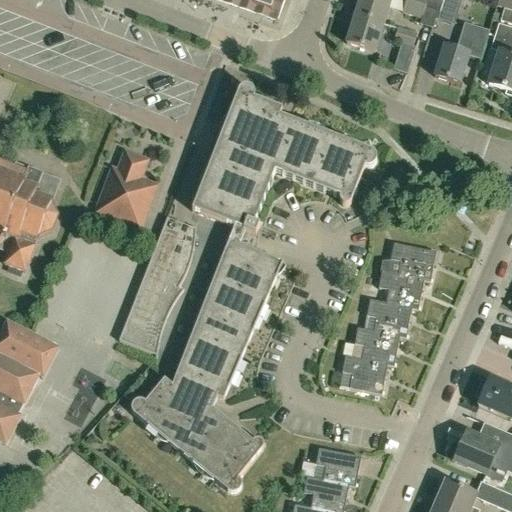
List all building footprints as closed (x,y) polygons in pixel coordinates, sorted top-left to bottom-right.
[(236,0),(271,12),(275,0),(236,0)] [(383,25),(390,0),(358,0),(354,16),(383,25)] [(440,12),(443,0),(406,0),(406,2),(425,8),(425,7),(438,11),(440,12)] [(443,0),(440,12),(438,11),(435,20),(438,21),(454,26),(462,0),(460,0),(443,0)] [(511,0),(499,0),(498,7),(511,11),(511,0)] [(425,8),(406,2),(402,14),(421,20),(419,25),(433,29),(435,20),(438,11),(425,8)] [(511,26),(511,12),(503,10),(499,22),(511,26)] [(375,53),(383,25),(354,16),(345,44),(375,53)] [(459,85),(468,57),(480,60),(489,32),(464,25),(460,40),(456,52),(443,48),(434,78),(459,85)] [(511,93),(511,30),(498,26),(491,50),(498,52),(488,86),(511,93)] [(413,48),(417,35),(398,28),(393,42),(413,48)] [(407,75),(412,62),(397,57),(393,71),(407,75)] [(369,170),(371,169),(372,168),(373,168),(374,167),(375,166),(376,164),(376,163),(376,161),(376,160),(376,159),(376,158),(375,157),(374,156),(374,155),(372,154),(279,118),(282,111),(254,100),(254,99),(254,98),(254,97),(254,96),(254,94),(254,93),(252,91),(251,90),(249,89),(247,88),(245,88),(243,89),(242,89),(240,91),(238,93),(238,94),(192,212),(234,229),(172,387),(164,380),(145,404),(144,403),(143,402),(142,402),(141,402),(139,402),(136,402),(134,403),(133,404),(133,405),(132,406),(132,407),(131,408),(131,409),(131,411),(131,412),(132,413),(132,414),(133,415),(134,416),(147,427),(146,427),(169,446),(169,445),(192,464),(215,483),(228,493),(231,494),(233,495),(234,495),(235,494),(237,493),(239,492),(240,491),(241,489),(241,488),(241,487),(241,486),(241,484),(241,483),(240,482),(240,481),(238,480),(261,451),(262,450),(263,450),(263,449),(263,448),(263,447),(263,446),(263,445),(263,444),(262,443),(261,442),(259,441),(257,441),(255,441),(254,442),(253,443),(212,410),(217,400),(223,402),(229,388),(230,388),(241,361),(253,333),(253,334),(265,306),(264,306),(276,279),(283,265),(250,251),(259,227),(254,225),(274,174),(340,200),(339,201),(339,202),(339,203),(339,204),(340,205),(341,206),(343,207),(345,208),(346,208),(347,208),(349,206),(350,206),(350,205),(351,204),(364,169),(366,169),(368,170),(369,170)] [(140,180),(148,161),(125,153),(118,172),(112,169),(95,214),(140,231),(157,187),(140,180)] [(0,251),(9,255),(6,267),(25,275),(39,240),(52,235),(58,221),(51,207),(60,181),(29,169),(27,174),(24,173),(26,168),(15,164),(13,169),(11,168),(13,163),(11,162),(9,167),(0,163),(0,251)] [(194,230),(167,219),(119,342),(156,357),(156,359),(157,359),(158,352),(158,348),(159,343),(160,339),(161,335),(163,330),(164,326),(166,322),(167,318),(169,314),(171,310),(174,306),(176,302),(178,299),(181,295),(184,291),(183,291),(182,291),(179,289),(183,282),(185,278),(187,274),(188,270),(190,266),(191,262),(192,258),(193,254),(194,250),(195,246),(195,241),(195,237),(196,233),(196,229),(195,229),(194,230)] [(429,285),(436,255),(394,246),(391,263),(402,265),(399,278),(423,284),(429,285)] [(417,313),(423,284),(399,278),(382,274),(379,291),(389,293),(387,306),(411,312),(417,313)] [(406,341),(411,312),(387,306),(370,302),(367,319),(377,321),(374,334),(399,340),(406,341)] [(0,441),(8,445),(22,417),(20,416),(25,406),(26,406),(40,377),(44,379),(60,349),(8,322),(0,337),(0,441)] [(393,370),(399,340),(374,334),(357,331),(354,347),(365,350),(362,362),(387,368),(393,370)] [(381,397),(387,368),(362,362),(345,359),(342,375),(352,377),(349,391),(381,397)] [(511,388),(490,379),(487,385),(482,382),(475,398),(481,400),(478,407),(511,422),(511,388)] [(511,436),(504,433),(497,448),(466,434),(454,462),(486,476),(491,465),(511,474),(511,436)] [(354,489),(361,459),(318,450),(315,467),(326,470),(323,481),(348,488),(354,489)] [(343,511),(348,488),(323,481),(306,478),(303,495),(313,497),(310,510),(319,511),(343,511)] [(475,496),(445,483),(433,510),(436,511),(477,511),(470,509),(474,500),(501,511),(508,495),(480,483),(475,496)] [(511,511),(511,497),(508,495),(501,511),(503,511),(511,511)]
